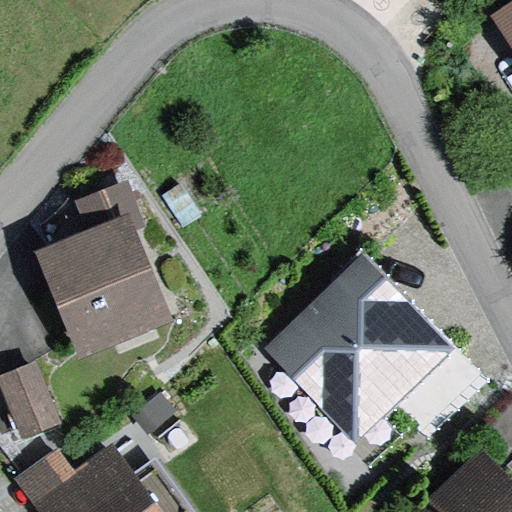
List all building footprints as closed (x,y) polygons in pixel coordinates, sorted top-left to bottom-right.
[(511,0),(508,0),(497,8),(511,29),(511,0)] [(86,206),(98,236),(134,222),(123,192),(86,206)] [(147,312),(115,234),(53,258),(85,338),(147,312)] [(451,347),(359,250),(261,342),(354,439),(451,347)] [(66,416),(40,355),(0,371),(0,372),(26,433),(66,416)] [(171,413),(156,393),(127,414),(142,434),(171,413)] [(209,511),(160,447),(138,463),(116,434),(84,458),(74,444),(27,479),(51,511),(209,511)] [(511,511),(511,468),(480,438),(408,511),(511,511)]
